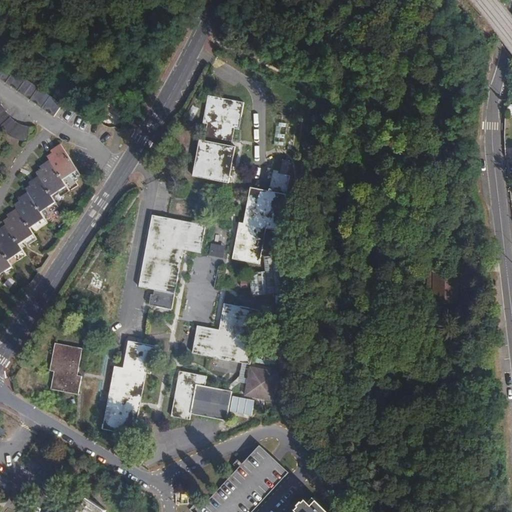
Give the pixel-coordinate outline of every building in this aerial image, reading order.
[(0,60),(0,78),(53,117),(61,105),(61,104),(0,60)] [(232,147),(236,129),(240,130),(245,103),(209,96),(204,123),(209,125),(205,141),(201,140),(194,177),(230,183),(237,147),(232,147)] [(0,126),(0,127),(6,132),(14,136),(20,138),(25,140),(26,140),(28,127),(26,126),(20,124),(14,121),(9,116),(5,110),(0,105),(0,104),(0,126)] [(48,157),(50,161),(63,180),(78,170),(61,144),(52,150),(53,153),(48,157)] [(37,173),(39,177),(52,196),(67,186),(63,180),(50,161),(41,167),(42,169),(37,173)] [(282,170),(276,170),(273,188),(253,184),(247,221),(242,220),(235,257),(263,262),(269,226),(284,228),(291,186),(293,179),(294,172),(282,170)] [(26,189),(28,192),(41,212),(56,203),(52,196),(39,177),(30,182),(30,185),(26,189)] [(15,205),(17,209),(31,228),(46,219),(41,212),(28,192),(19,199),(20,202),(15,205)] [(4,221),(6,225),(20,244),(34,235),(31,228),(17,209),(8,214),(9,218),(4,221)] [(153,216),(139,287),(175,294),(184,249),(202,253),(207,226),(153,216)] [(0,247),(9,261),(24,251),(20,244),(6,225),(0,229),(0,247)] [(212,240),(210,250),(223,253),(225,243),(212,240)] [(444,246),(422,249),(425,263),(446,259),(444,246)] [(0,274),(13,267),(9,261),(0,247),(0,274)] [(282,256),(266,257),(269,295),(285,293),(282,256)] [(434,271),(433,272),(433,301),(455,300),(454,271),(434,271)] [(220,330),(198,326),(193,354),(251,364),(261,311),(225,304),(220,330)] [(115,367),(103,429),(134,435),(146,373),(150,374),(156,347),(129,342),(124,368),(115,367)] [(51,390),(79,395),(82,377),(78,376),(79,367),(83,349),(56,344),(50,372),(54,372),(51,390)] [(180,371),(171,417),(190,420),(191,414),(227,421),(233,392),(205,386),(207,377),(180,371)] [(252,511),(289,473),(260,445),(200,509),(195,504),(189,510),(192,511),(252,511)] [(66,446),(61,454),(68,459),(73,451),(66,446)] [(141,451),(134,462),(140,466),(147,455),(141,451)] [(105,511),(106,511),(88,498),(78,511),(105,511)] [(330,511),(315,498),(310,503),(306,500),(304,502),(303,502),(299,506),(300,507),(297,510),(298,511),(330,511)]
